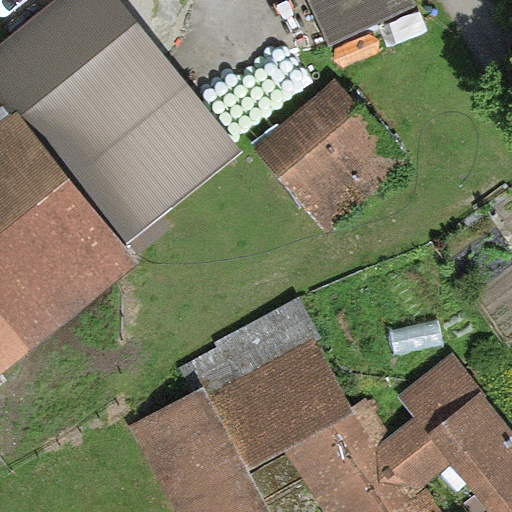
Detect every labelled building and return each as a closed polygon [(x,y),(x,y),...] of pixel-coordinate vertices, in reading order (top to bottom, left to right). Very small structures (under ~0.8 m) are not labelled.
[(0,324),(215,142),(92,0),(55,0),(0,47),(0,324)] [(402,11),(396,0),(303,0),(326,47),(402,11)] [(390,164),(327,92),(249,159),(312,231),(390,164)] [(204,412),(238,473),(284,448),(342,416),(308,355),(204,412)] [(511,511),(511,457),(438,364),(390,401),(478,511),(511,511)] [(195,396),(130,431),(173,511),(258,511),(238,473),(204,412),(195,396)] [(342,416),(284,448),(319,511),(426,511),(367,403),(342,416)]
